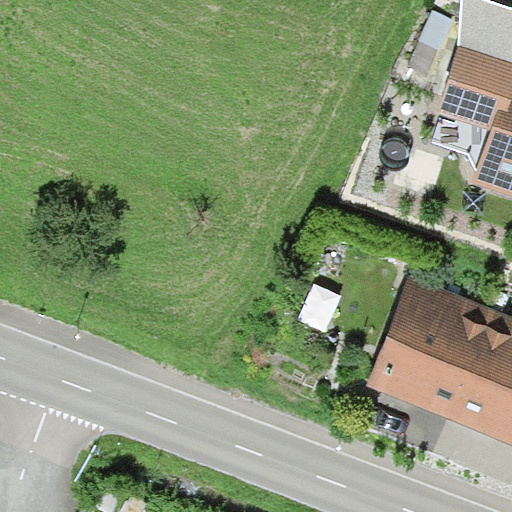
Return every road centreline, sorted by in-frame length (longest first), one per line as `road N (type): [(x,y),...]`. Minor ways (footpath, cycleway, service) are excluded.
road 1 (secondary): [(67,380),(416,511)]
road 2 (unclassified): [(17,497),(67,380)]
